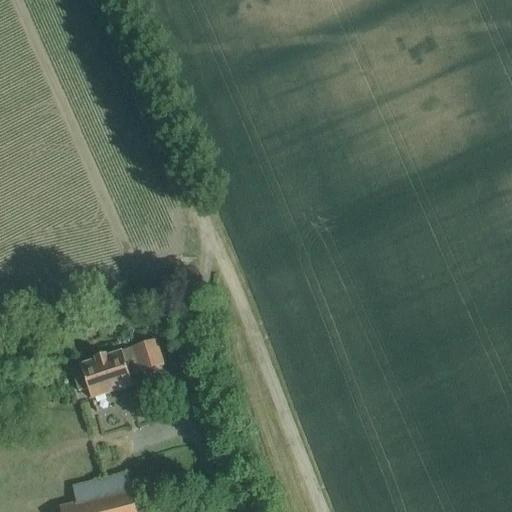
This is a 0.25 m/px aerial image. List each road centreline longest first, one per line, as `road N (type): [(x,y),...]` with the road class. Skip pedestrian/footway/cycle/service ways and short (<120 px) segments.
road 1 (unclassified): [(320,511),(105,0)]
road 2 (unknown): [(209,242),(195,384)]
